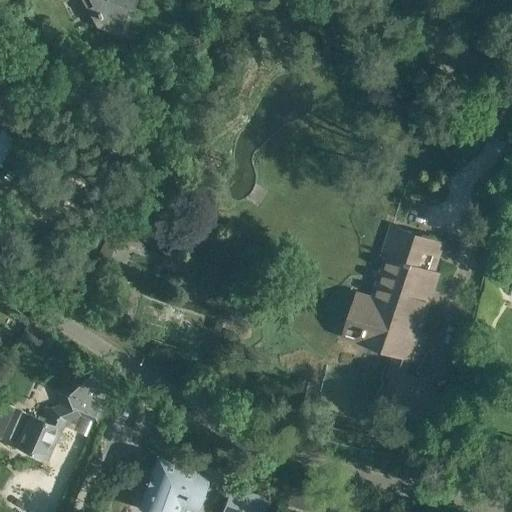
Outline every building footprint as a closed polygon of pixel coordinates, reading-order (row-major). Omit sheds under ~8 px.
[(82,0),(96,26),(114,33),(115,31),(121,33),(130,8),(132,8),(135,0),(82,0)] [(390,225),(380,255),(384,257),(371,295),(357,290),(342,336),(393,354),(386,376),(392,378),(381,397),(422,421),(440,390),(407,371),(410,360),(418,363),(428,333),(420,331),(439,272),(432,270),(441,242),(390,225)] [(19,340),(32,347),(39,346),(46,334),(48,335),(50,332),(48,331),(47,332),(34,323),(32,324),(29,321),(27,324),(25,324),(19,338),(19,340)] [(14,445),(46,459),(64,418),(79,413),(96,420),(110,383),(90,368),(72,385),(71,384),(56,390),(61,403),(51,409),(45,420),(29,413),(29,414),(21,410),(15,423),(16,423),(9,439),(15,442),(14,445)] [(0,436),(14,407),(0,400),(0,436)] [(152,511),(190,511),(191,510),(195,511),(210,474),(197,469),(199,463),(172,453),(170,459),(156,454),(137,506),(152,511)] [(223,511),(260,511),(266,499),(233,486),(223,511)]
